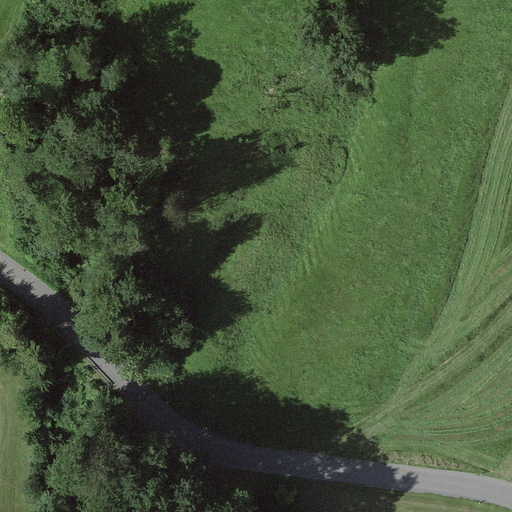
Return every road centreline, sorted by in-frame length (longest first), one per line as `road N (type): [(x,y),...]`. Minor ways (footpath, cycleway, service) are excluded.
road 1 (unclassified): [(511,500),(291,466),(214,437),(94,362),(0,275)]
road 2 (track): [(416,395),(291,466)]
road 3 (track): [(416,395),(511,306)]
